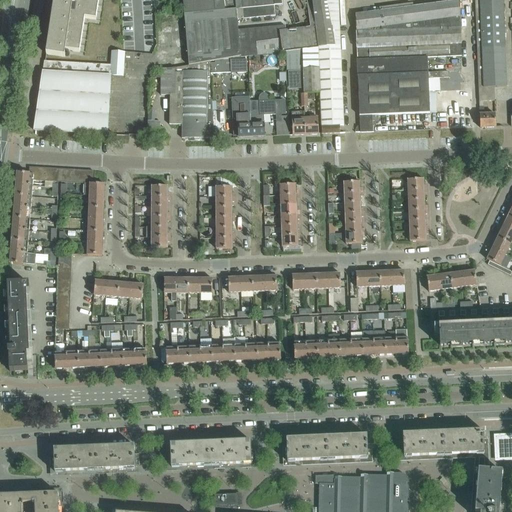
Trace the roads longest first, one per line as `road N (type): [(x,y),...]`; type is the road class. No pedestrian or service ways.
road 1 (secondary): [(0,432),(511,407)]
road 2 (secondary): [(511,378),(0,402)]
road 3 (residential): [(117,161),(116,255),(126,263),(174,264)]
road 4 (residential): [(432,254),(476,250),(511,177)]
